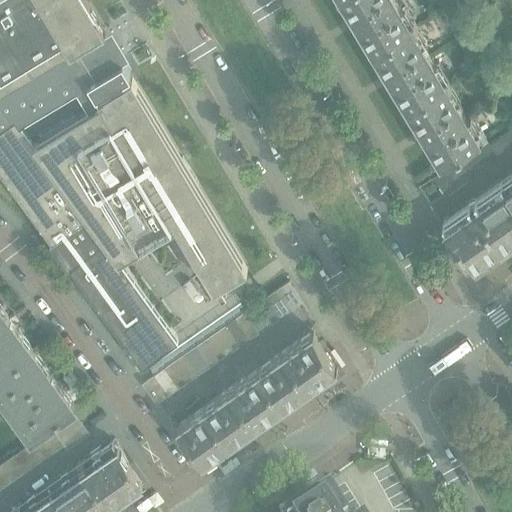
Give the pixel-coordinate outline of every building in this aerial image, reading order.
[(248,266),(132,74),(127,77),(126,75),(132,71),(123,57),(110,65),(93,37),(105,29),(88,0),(0,0),(0,166),(59,248),(62,247),(71,260),(69,262),(142,363),(178,338),(177,336),(188,328),(171,304),(160,313),(119,256),(163,230),(166,235),(180,227),(215,286),(248,266)] [(410,26),(394,0),(342,0),(373,50),(410,26)] [(444,82),(427,55),(410,26),(373,50),(407,106),(444,82)] [(488,143),(471,114),(465,118),(444,82),(407,106),(441,162),(478,140),(482,147),(488,143)] [(511,139),(511,128),(502,135),(505,140),(509,140),(511,139)] [(510,151),(509,140),(505,140),(502,135),(488,143),(482,147),(486,154),(489,153),(510,151)] [(490,165),(489,153),(486,154),(482,147),(462,160),(467,167),(469,167),(490,165)] [(470,179),(469,167),(467,167),(462,160),(444,171),(451,182),(470,179)] [(446,195),(470,179),(451,182),(444,171),(434,177),(446,195)] [(511,174),(501,182),(511,197),(511,174)] [(511,197),(501,182),(474,201),(478,205),(473,209),(470,204),(443,223),(446,227),(445,228),(453,239),(452,240),(471,268),(480,269),(502,254),(500,249),(507,245),(511,248),(511,247),(511,197)] [(435,188),(432,183),(425,187),(428,192),(435,188)] [(289,281),(277,289),(290,309),(303,300),(289,281)] [(290,309),(277,289),(267,296),(280,316),(290,309)] [(280,316),(267,296),(256,303),(270,323),(280,316)] [(270,323),(256,303),(246,311),(259,330),(270,323)] [(0,373),(34,349),(0,304),(0,373)] [(259,330),(246,311),(236,318),(250,337),(259,330)] [(250,337),(236,318),(225,325),(239,345),(250,337)] [(239,345),(225,325),(215,332),(229,352),(239,345)] [(315,384),(340,367),(329,351),(327,352),(314,333),(315,333),(313,330),(261,367),(287,404),(292,400),(291,399),(298,395),(298,396),(307,390),(306,389),(310,386),(314,383),(315,384)] [(229,352),(215,332),(205,339),(219,359),(229,352)] [(219,359),(205,339),(195,346),(208,366),(219,359)] [(208,366),(195,346),(184,353),(198,373),(208,366)] [(75,406),(54,377),(34,349),(0,373),(0,389),(11,404),(8,407),(12,411),(15,409),(33,435),(30,437),(31,438),(71,408),(75,406)] [(198,373),(184,353),(174,360),(188,380),(198,373)] [(188,380),(174,360),(164,367),(178,387),(188,380)] [(178,387),(164,367),(155,374),(168,394),(178,387)] [(281,408),(287,404),(261,367),(205,405),(231,443),(254,427),(253,426),(257,423),(261,420),(262,421),(275,412),(275,411),(280,407),(281,408)] [(168,394),(155,374),(142,383),(157,402),(168,394)] [(231,443),(205,405),(176,425),(178,428),(179,428),(193,447),(204,462),(231,443)] [(60,437),(81,422),(74,412),(53,427),(60,437)] [(67,448),(89,432),(81,422),(60,437),(64,444),(67,448)] [(34,465),(64,444),(60,437),(53,427),(23,448),(34,465)] [(112,439),(48,483),(67,511),(98,511),(143,481),(118,445),(117,445),(112,439)] [(388,445),(383,444),(368,442),(367,455),(387,457),(388,445)] [(34,465),(23,448),(2,463),(13,479),(34,465)] [(0,487),(13,479),(2,463),(0,464),(0,487)] [(67,511),(48,483),(5,511),(67,511)] [(336,511),(332,504),(333,504),(332,503),(317,511),(336,511)]
